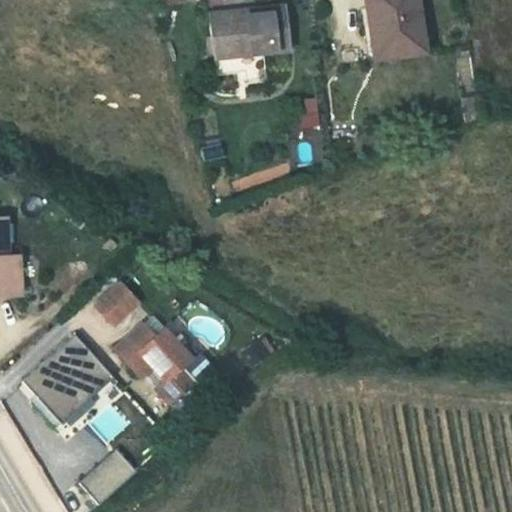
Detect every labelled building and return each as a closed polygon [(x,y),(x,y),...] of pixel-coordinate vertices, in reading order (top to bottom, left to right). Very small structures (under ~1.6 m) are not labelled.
[(354,0),(366,58),(416,47),(405,0),(354,0)] [(191,6),(192,53),(268,54),(267,6),(191,6)] [(0,287),(22,286),(22,249),(5,250),(3,207),(0,207),(0,287)] [(119,270),(94,293),(111,311),(136,289),(119,270)] [(179,358),(190,348),(159,314),(150,321),(138,308),(110,334),(136,361),(149,350),(166,369),(158,377),(173,392),(193,373),(179,358)] [(73,327),(20,375),(55,413),(108,365),(73,327)] [(237,351),(246,367),(272,353),(263,337),(237,351)] [(190,348),(179,358),(193,373),(207,360),(208,354),(199,345),(190,348)] [(165,400),(173,392),(158,377),(150,385),(165,400)] [(98,504),(134,473),(115,451),(79,482),(98,504)]
